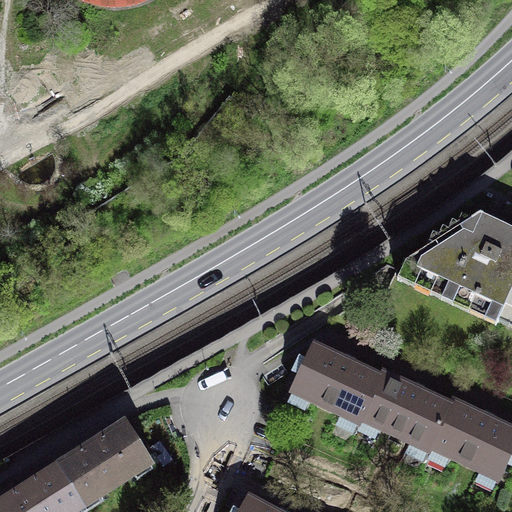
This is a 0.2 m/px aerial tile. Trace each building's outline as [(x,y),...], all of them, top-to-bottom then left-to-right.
[(443,240),(435,238),(430,253),(408,267),(400,285),(500,331),(502,326),(511,330),(511,233),(483,220),(474,225),(464,221),(461,229),(455,226),(452,235),(445,233),(443,240)] [(360,424),(362,421),(381,379),(348,363),(313,347),(292,392),(360,424)] [(430,453),(431,449),(451,407),(416,390),(383,375),(381,379),(362,421),(430,453)] [(453,404),(451,407),(431,449),(499,481),(511,453),(511,431),(489,420),(453,404)] [(22,489),(0,502),(0,511),(90,511),(154,472),(124,425),(90,446),(22,489)] [(272,511),(248,499),(241,511),(272,511)]
